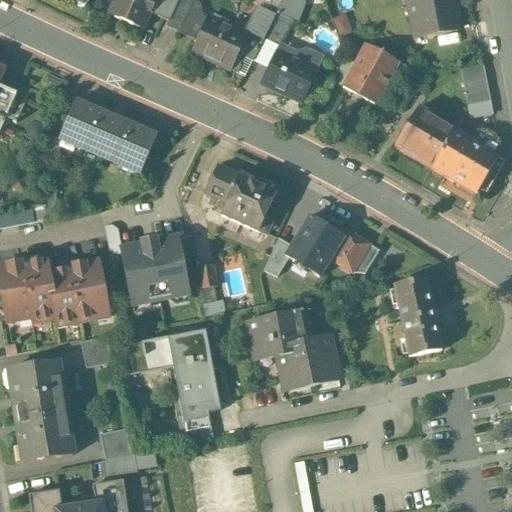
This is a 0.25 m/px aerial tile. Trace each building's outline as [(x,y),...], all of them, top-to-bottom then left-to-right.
[(176,0),(113,0),(108,15),(142,30),(149,14),(167,22),(176,0)] [(192,2),(188,0),(176,0),(167,22),(164,27),(178,33),(179,30),(188,9),(192,2)] [(406,0),(414,39),(459,30),(453,0),(406,0)] [(256,8),(243,36),(244,36),(232,64),(239,67),(243,59),(251,63),(263,39),(274,17),(256,8)] [(200,14),(188,9),(179,30),(196,39),(205,19),(200,16),(200,14)] [(275,15),(274,17),(263,39),(278,47),(291,21),(275,15)] [(243,36),(205,19),(196,39),(190,53),(207,61),(208,59),(228,69),(228,70),(229,71),(232,64),(244,36),(243,36)] [(397,63),(365,46),(342,88),(374,105),(397,63)] [(315,73),(275,53),(260,84),(282,94),(281,95),(301,104),(315,73)] [(239,67),(232,64),(229,71),(235,74),(239,67)] [(400,64),(393,77),(404,83),(411,70),(400,64)] [(16,97),(0,89),(0,114),(7,118),(16,97)] [(486,91),(464,95),(466,106),(488,102),(486,91)] [(76,104),(76,102),(74,102),(57,140),(59,141),(61,137),(78,145),(77,147),(120,166),(121,163),(138,170),(136,174),(138,175),(155,136),(153,135),(152,136),(76,104)] [(488,102),(466,106),(469,119),(491,114),(488,102)] [(431,171),(453,132),(431,119),(432,117),(417,108),(394,148),(431,171)] [(466,140),(453,132),(431,171),(452,184),(452,183),(474,196),(478,190),(484,193),(499,168),(493,164),(497,157),(495,156),(496,154),(497,152),(497,149),(497,146),(496,143),(496,141),(494,139),(493,137),(492,136),(490,134),(488,133),(486,132),(484,132),(482,131),(480,131),(477,132),(474,132),(472,134),(469,135),(468,137),(466,140)] [(237,177),(216,168),(204,195),(225,204),(220,216),(257,233),(275,192),(272,190),(271,189),(271,188),(271,187),(270,187),(269,186),(269,185),(268,184),(267,184),(266,184),(265,183),(264,183),(263,183),(262,184),(261,184),(260,184),(259,185),(238,175),(237,177)] [(29,211),(0,216),(0,229),(32,224),(29,211)] [(319,279),(330,261),(344,238),(343,238),(309,217),(291,247),(284,258),(288,260),(319,279)] [(379,252),(346,232),(343,238),(344,238),(330,261),(351,274),(365,275),(379,252)] [(186,290),(176,239),(156,243),(155,237),(145,239),(136,240),(137,247),(117,251),(128,302),(186,290)] [(291,247),(278,239),(263,272),(277,278),(288,260),(284,258),(291,247)] [(19,265),(19,263),(13,264),(7,266),(7,267),(0,268),(0,294),(1,295),(2,301),(0,305),(0,314),(6,318),(15,316),(16,322),(37,318),(44,322),(55,320),(55,324),(65,322),(66,326),(97,320),(96,314),(106,312),(97,264),(84,266),(84,265),(78,266),(72,267),(72,268),(47,273),(45,260),(19,265)] [(212,267),(196,270),(200,290),(216,287),(212,267)] [(425,281),(393,287),(408,358),(440,351),(432,316),(425,281)] [(221,301),(202,307),(205,318),(224,313),(221,301)] [(301,311),(246,323),(255,362),(276,358),(284,394),(338,383),(328,336),(307,341),(306,334),(301,311)] [(204,332),(127,347),(133,376),(172,369),(181,417),(181,419),(207,414),(214,412),(211,393),(215,392),(204,332)] [(105,339),(80,343),(85,370),(110,365),(105,339)] [(56,363),(7,371),(22,463),(71,455),(56,363)] [(181,419),(181,417),(176,418),(181,445),(212,439),(207,414),(181,419)] [(124,429),(99,435),(104,461),(130,456),(124,429)] [(58,492),(27,496),(29,511),(126,511),(122,482),(91,487),(94,503),(77,506),(61,508),(58,492)]
